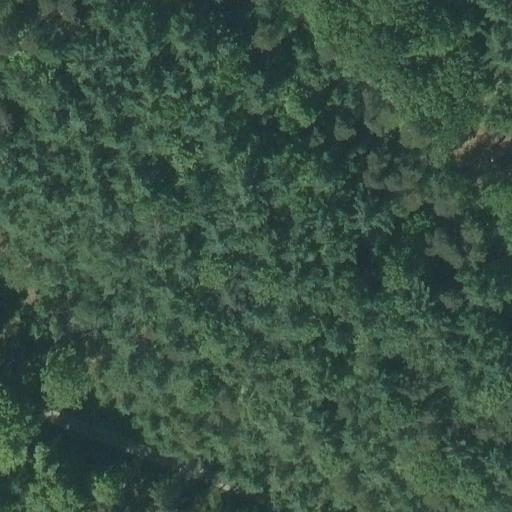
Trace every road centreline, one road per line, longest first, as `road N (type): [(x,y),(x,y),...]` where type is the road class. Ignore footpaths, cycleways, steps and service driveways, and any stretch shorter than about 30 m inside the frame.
road 1 (track): [(0,400),(293,511)]
road 2 (track): [(0,302),(116,443)]
